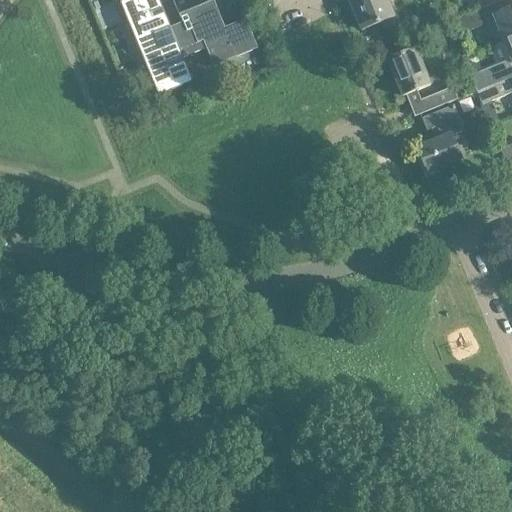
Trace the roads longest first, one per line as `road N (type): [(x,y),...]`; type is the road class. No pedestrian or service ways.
road 1 (residential): [(457,218),(305,275),(191,282),(41,260),(0,237)]
road 2 (residential): [(511,357),(457,218)]
